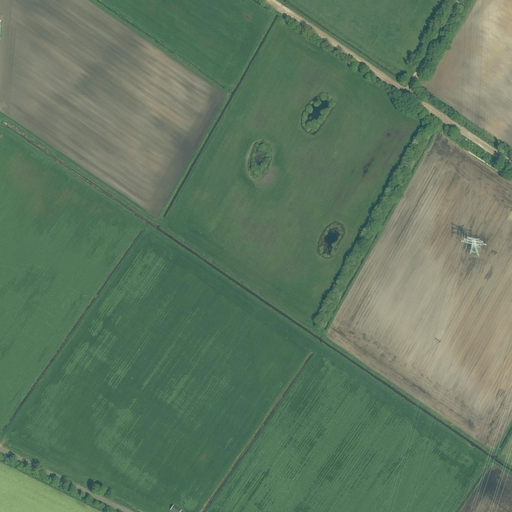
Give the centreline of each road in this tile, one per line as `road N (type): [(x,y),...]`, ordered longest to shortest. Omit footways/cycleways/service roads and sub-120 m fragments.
road 1 (track): [(267,0),(511,165)]
road 2 (unclassified): [(128,511),(0,450)]
